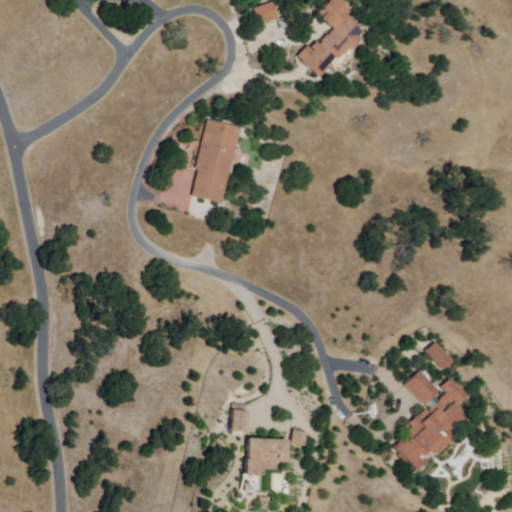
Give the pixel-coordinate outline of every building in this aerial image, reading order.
[(326,0),(338,0),(350,12),(346,17),(362,33),(359,35),(364,40),(354,50),(351,48),(345,53),(344,52),(338,58),(335,56),(322,68),(325,70),(317,78),(295,55),(305,45),(308,48),(315,40),(319,45),(335,29),(316,10),(326,0)] [(273,2),(250,8),(255,25),(278,19),(273,2)] [(205,118),(240,125),(225,203),(190,196),(205,118)] [(433,343),(451,362),(439,372),(421,354),(433,343)] [(416,372),(439,393),(426,406),(404,385),(416,372)] [(447,378),(465,397),(456,406),(471,421),(434,456),(430,452),(424,458),(427,461),(416,471),(394,448),(411,431),(406,426),(424,409),(428,413),(446,395),(438,386),(447,378)] [(231,405),(245,406),(243,436),(226,435),(227,412),(230,412),(231,405)] [(292,431),(305,434),(303,448),(289,445),(292,431)] [(242,440),(285,442),(283,465),(276,464),(276,471),(263,470),(263,462),(260,462),(259,476),(240,475),(242,440)]
